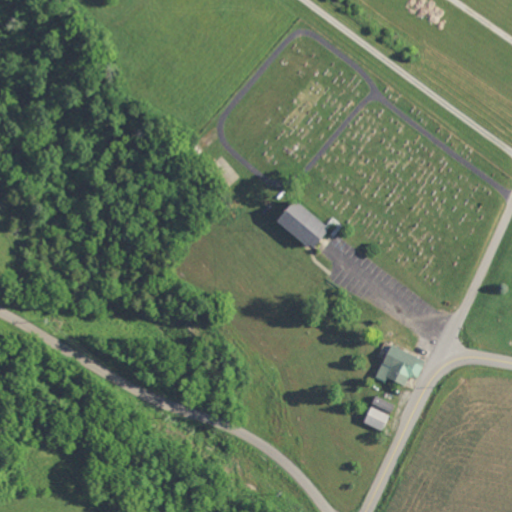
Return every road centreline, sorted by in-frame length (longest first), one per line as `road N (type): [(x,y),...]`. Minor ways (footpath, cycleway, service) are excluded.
road 1 (residential): [(331,511),(264,444),(164,399),(0,306)]
road 2 (tertiary): [(367,511),(445,365),(469,355),(511,360)]
road 3 (residential): [(511,212),(450,340),(450,362)]
